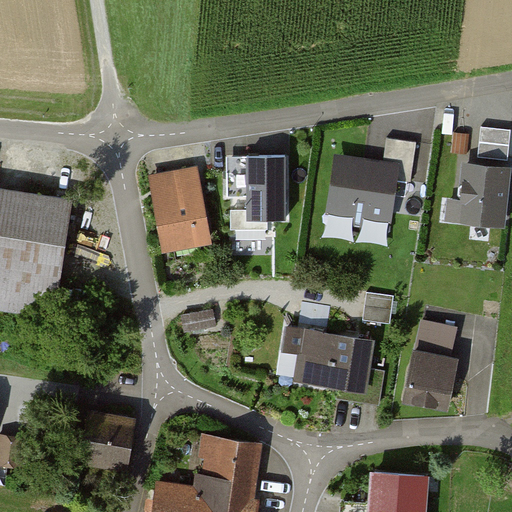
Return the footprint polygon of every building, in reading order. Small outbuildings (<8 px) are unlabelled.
[(456,217),(510,221),(511,196),(511,128),(488,127),(485,161),(472,160),(469,196),(458,196),(456,217)] [(382,164),(336,158),(328,217),(394,226),(401,180),(413,181),(418,143),(386,138),(382,164)] [(289,161),(251,161),(250,222),(289,222),(289,161)] [(196,169),(149,178),(165,255),(212,246),(196,169)] [(77,204),(0,191),(0,297),(60,307),(77,204)] [(393,298),(369,294),(365,319),(389,323),(393,298)] [(330,322),(333,303),(307,299),(304,318),(330,322)] [(215,311),(184,315),(187,337),(218,333),(215,311)] [(425,320),(408,395),(457,406),(466,361),(457,359),(464,329),(425,320)] [(383,340),(308,329),(300,378),(375,390),(383,340)] [(136,420),(90,413),(89,418),(79,416),(74,443),(85,445),(82,460),(128,467),(136,420)] [(27,439),(0,435),(0,434),(0,463),(23,467),(27,439)] [(156,489),(152,511),(255,511),(264,447),(207,440),(200,495),(156,489)] [(422,511),(426,476),(376,473),(371,511),(422,511)]
